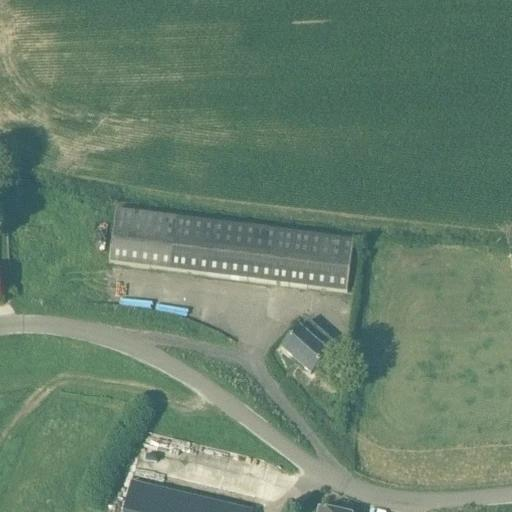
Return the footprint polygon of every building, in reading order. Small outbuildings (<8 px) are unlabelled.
[(34,0),(0,0),(1,16),(45,13),(44,2),(35,3),(34,0)] [(45,13),(1,16),(4,46),(47,43),(45,13)] [(118,21),(113,51),(123,52),(157,57),(161,26),(118,21)] [(180,47),(180,57),(194,57),(194,47),(180,47)] [(123,52),(121,70),(155,74),(157,57),(123,52)] [(180,57),(180,67),(194,67),(194,57),(180,57)] [(109,88),(108,99),(151,104),(155,74),(121,70),(118,89),(109,88)] [(179,98),(179,108),(193,108),(193,98),(179,98)] [(108,99),(104,129),(147,134),(151,104),(108,99)] [(179,108),(179,118),(193,118),(193,108),(179,108)] [(354,243),(116,212),(109,266),(347,296),(354,243)] [(341,350),(310,322),(301,333),(300,332),(283,352),(311,376),(328,357),(332,361),(341,350)] [(253,511),(255,506),(133,477),(124,511),(253,511)]
